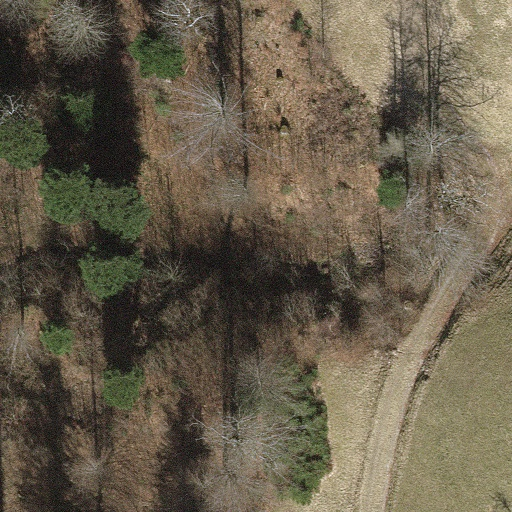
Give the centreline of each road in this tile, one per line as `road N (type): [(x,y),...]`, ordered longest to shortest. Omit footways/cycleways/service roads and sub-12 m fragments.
road 1 (track): [(491,218),(403,383),(374,511)]
road 2 (track): [(410,0),(420,74),(485,168),(491,218)]
